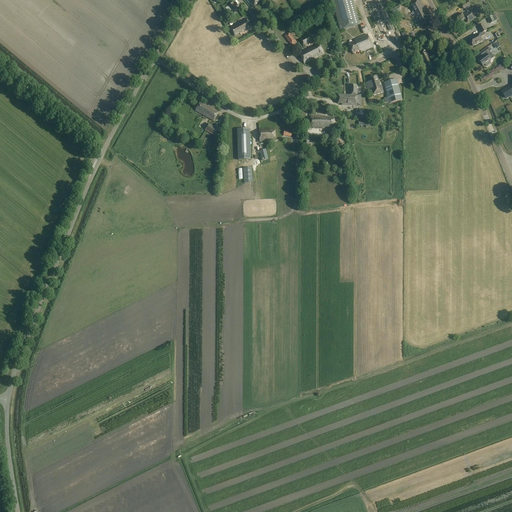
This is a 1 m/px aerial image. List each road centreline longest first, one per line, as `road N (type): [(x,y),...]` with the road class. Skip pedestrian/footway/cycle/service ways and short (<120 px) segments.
road 1 (unclassified): [(6,401),(88,183),(154,58)]
road 2 (unclassified): [(313,72),(305,99),(252,119),(154,58)]
road 3 (tertiary): [(505,165),(445,31)]
road 4 (unclassified): [(313,72),(358,67),(445,31)]
